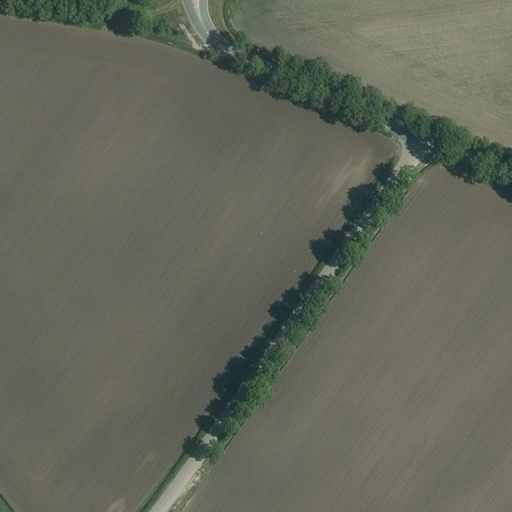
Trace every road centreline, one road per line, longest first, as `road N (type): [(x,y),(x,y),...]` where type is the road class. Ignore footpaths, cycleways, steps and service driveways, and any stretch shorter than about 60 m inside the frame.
road 1 (unclassified): [(158,511),(425,137)]
road 2 (tertiary): [(425,137),(219,45),(198,20),(195,0)]
